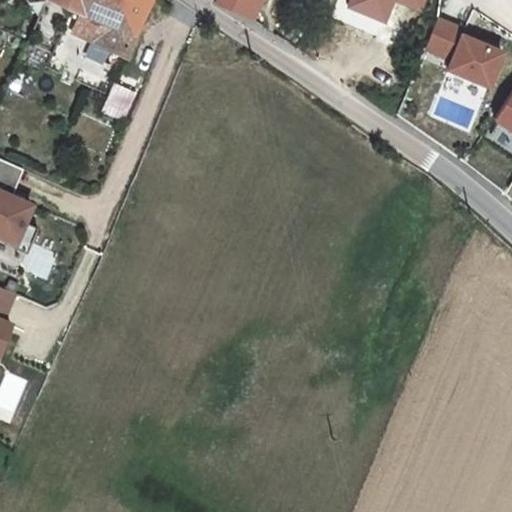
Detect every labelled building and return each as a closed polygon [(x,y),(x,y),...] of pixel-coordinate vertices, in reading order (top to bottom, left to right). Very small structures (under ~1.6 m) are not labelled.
[(0,0),(0,7),(37,25),(48,0),(0,0)] [(48,0),(37,25),(69,39),(114,59),(136,12),(119,5),(107,0),(48,0)] [(201,0),(198,7),(231,24),(243,0),(201,0)] [(424,0),(351,0),(349,6),(387,20),(395,1),(421,11),(424,0)] [(445,39),(419,29),(407,58),(434,69),(430,79),(470,96),(484,63),(460,52),(443,44),(445,39)] [(114,59),(69,39),(60,59),(104,80),(114,59)] [(443,44),(460,52),(460,50),(460,49),(461,46),(445,39),(443,44)] [(115,83),(105,111),(126,119),(137,92),(115,83)] [(511,103),(498,94),(473,130),(511,152),(511,103)] [(0,215),(11,191),(0,185),(0,215)] [(0,263),(15,271),(24,250),(11,243),(18,227),(0,218),(0,263)]
